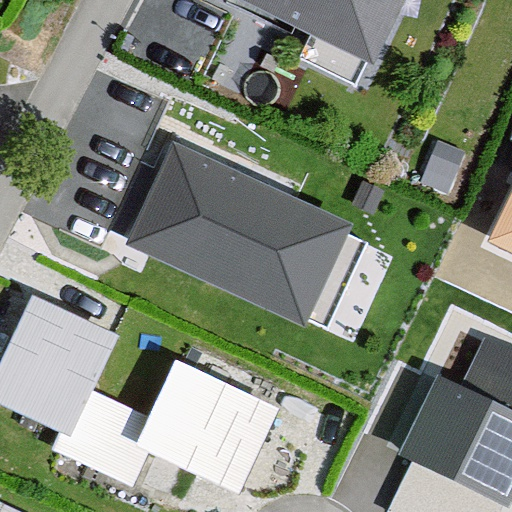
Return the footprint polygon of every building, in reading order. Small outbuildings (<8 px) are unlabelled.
[(403,0),(212,0),(210,3),(368,77),(403,0)] [(363,224),(182,141),(134,245),(315,328),(363,224)] [(511,188),(488,238),(511,249),(511,188)] [(108,345),(26,305),(0,359),(0,424),(57,452),(108,345)] [(511,354),(484,341),(462,387),(440,377),(402,456),(502,503),(511,480),(511,354)] [(271,419),(165,375),(129,462),(234,506),(271,419)]
